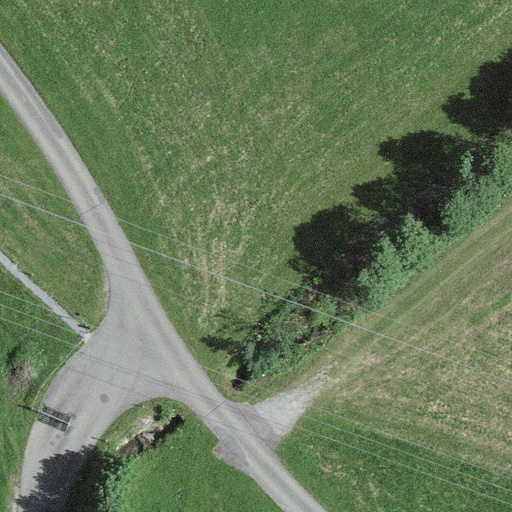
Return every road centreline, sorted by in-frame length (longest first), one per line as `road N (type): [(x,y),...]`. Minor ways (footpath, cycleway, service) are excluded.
road 1 (track): [(0,84),(167,346)]
road 2 (track): [(167,346),(73,421),(32,511)]
road 3 (track): [(167,346),(271,488),(299,511)]
